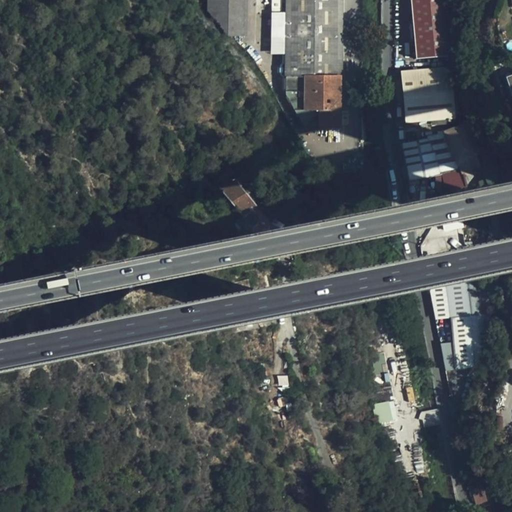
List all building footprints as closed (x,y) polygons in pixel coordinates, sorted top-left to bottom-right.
[(207,0),(207,9),(227,36),(247,36),(246,0),(207,0)] [(340,76),(341,0),(286,0),(285,110),(303,127),(338,129),(339,76),(340,76)] [(440,66),(451,65),(451,61),(441,63),(440,56),(455,55),(449,0),(411,0),(416,58),(431,57),(432,66),(440,66)] [(511,54),(511,8),(510,0),(498,0),(499,5),(496,6),(498,16),(491,17),(499,58),(511,54)] [(451,71),(451,65),(440,66),(432,66),(433,69),(401,72),(405,121),(454,117),(451,71)] [(467,121),(459,124),(460,126),(403,145),(409,182),(438,175),(439,178),(436,179),(439,190),(467,186),(465,171),(471,168),(467,157),(479,153),(467,121)] [(255,204),(235,180),(222,187),(243,213),(255,204)] [(480,329),(476,289),(437,293),(442,346),(468,344),(480,329)] [(376,372),(365,374),(372,406),(394,401),(382,353),(372,356),(376,372)] [(108,381),(105,372),(98,374),(100,383),(108,381)] [(292,465),(295,475),(298,491),(311,488),(306,462),(292,465)] [(298,491),(295,475),(289,476),(293,492),(298,491)]
